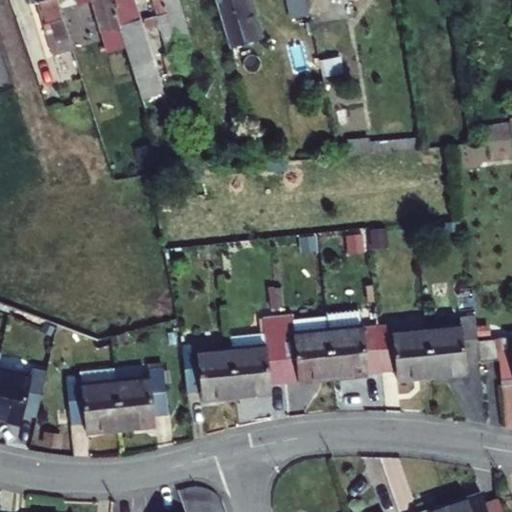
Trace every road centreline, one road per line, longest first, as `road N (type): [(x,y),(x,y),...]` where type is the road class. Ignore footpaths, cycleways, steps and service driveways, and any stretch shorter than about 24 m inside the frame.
road 1 (residential): [(236,448),(383,433),(511,451)]
road 2 (residential): [(0,465),(100,477),(236,448)]
